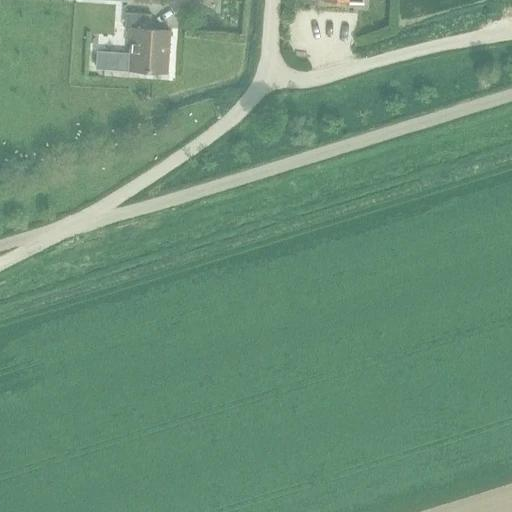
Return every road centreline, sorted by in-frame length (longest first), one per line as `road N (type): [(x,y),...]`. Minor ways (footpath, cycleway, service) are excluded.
road 1 (unclassified): [(95,220),(511,94)]
road 2 (unclassified): [(270,73),(242,107),(95,220)]
road 3 (unclassified): [(457,41),(313,75),(270,73)]
